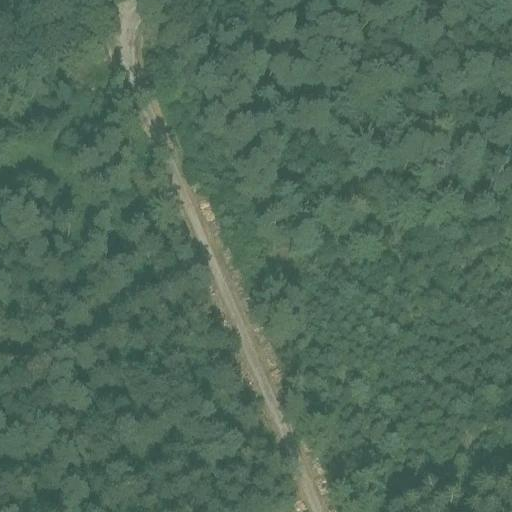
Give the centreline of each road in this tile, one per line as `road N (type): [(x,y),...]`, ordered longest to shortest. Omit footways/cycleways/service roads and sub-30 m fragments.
road 1 (track): [(127,7),(121,42),(308,511)]
road 2 (track): [(143,0),(0,66)]
